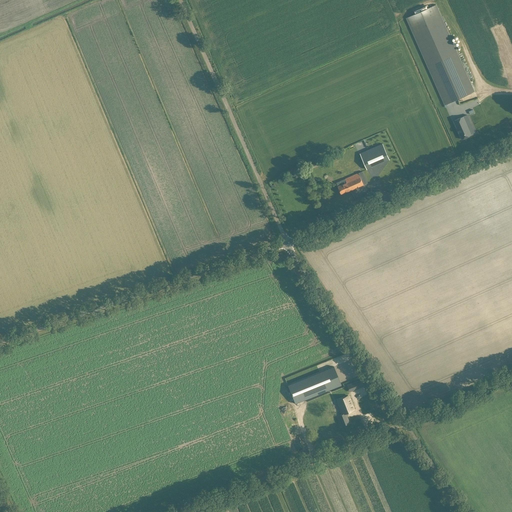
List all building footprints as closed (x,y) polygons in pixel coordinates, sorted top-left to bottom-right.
[(475,92),(437,5),(436,4),(406,18),(445,105),(475,92)] [(495,104),(484,108),(488,117),(499,112),(495,104)] [(467,115),(454,121),(462,139),(471,135),(468,127),(471,126),(467,115)] [(390,160),(383,144),(360,153),(367,169),(390,160)] [(341,185),(338,186),(338,187),(339,189),(341,194),(368,183),(366,178),(363,171),(355,175),(350,177),(345,179),(340,181),(341,185)] [(299,370),(306,366),(303,360),(296,364),(299,370)] [(334,366),(287,385),(295,404),(341,385),(334,366)] [(361,380),(354,382),(357,389),(364,387),(361,380)] [(342,414),(337,416),(341,426),(349,422),(345,412),(354,409),(348,395),(338,399),(340,405),(339,405),(342,414)] [(297,413),(314,407),(311,399),(294,405),(297,413)] [(316,425),(320,434),(328,431),(326,426),(324,422),(322,423),(318,411),(301,418),(304,425),(305,430),(316,425)]
